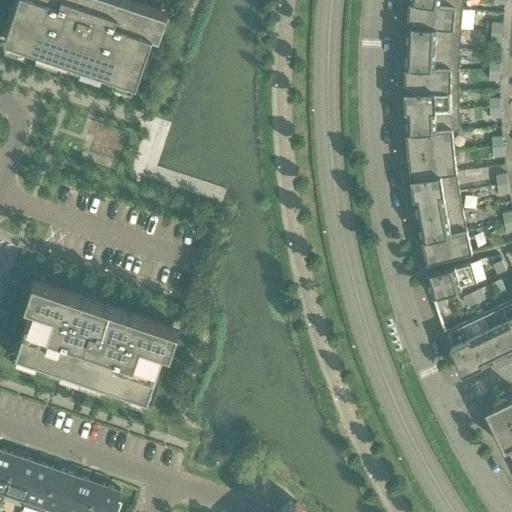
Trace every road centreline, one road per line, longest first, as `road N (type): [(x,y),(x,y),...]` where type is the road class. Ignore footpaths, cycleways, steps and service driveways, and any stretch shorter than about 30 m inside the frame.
road 1 (residential): [(377,0),(374,87),(395,270),(449,410)]
road 2 (residential): [(162,481),(0,426)]
